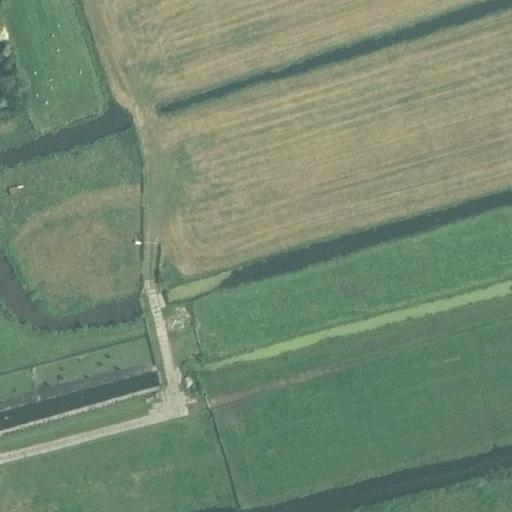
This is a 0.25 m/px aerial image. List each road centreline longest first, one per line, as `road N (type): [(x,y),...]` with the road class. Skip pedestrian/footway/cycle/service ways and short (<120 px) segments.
road 1 (track): [(0,460),(511,319)]
road 2 (track): [(179,412),(148,289),(151,199)]
